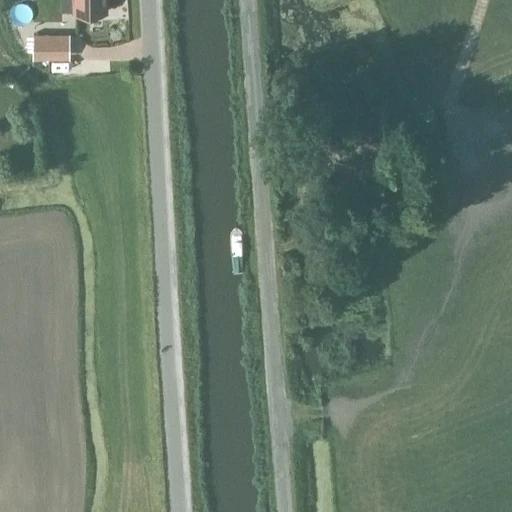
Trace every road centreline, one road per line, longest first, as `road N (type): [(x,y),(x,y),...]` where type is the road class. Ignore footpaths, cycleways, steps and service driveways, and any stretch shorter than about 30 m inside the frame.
road 1 (track): [(483,0),(456,85),(473,223),(414,382),(351,406),(277,415)]
road 2 (unclassified): [(285,511),(244,0)]
road 3 (unclassified): [(176,511),(146,0)]
